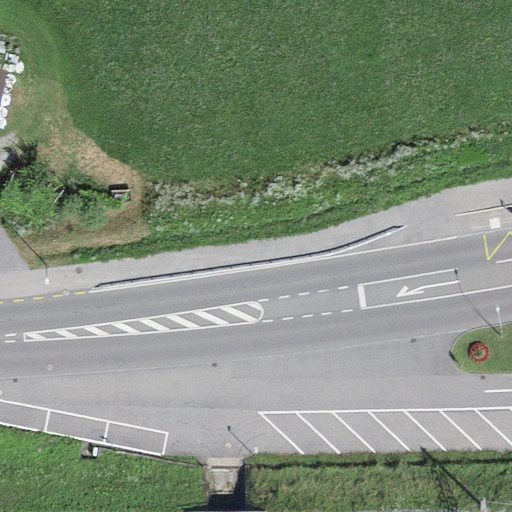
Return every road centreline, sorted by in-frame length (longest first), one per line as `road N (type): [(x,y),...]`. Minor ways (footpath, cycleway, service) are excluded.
road 1 (secondary): [(0,339),(211,318),(511,272)]
road 2 (track): [(333,359),(274,380),(242,411),(223,462),(226,511)]
